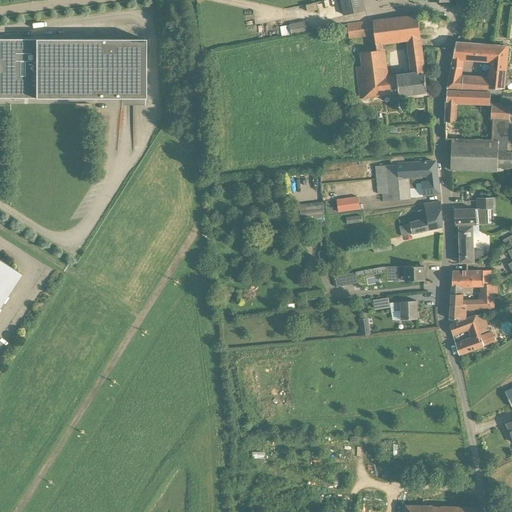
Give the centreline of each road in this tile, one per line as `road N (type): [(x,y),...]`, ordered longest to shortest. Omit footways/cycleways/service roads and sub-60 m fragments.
road 1 (unclassified): [(484,511),(441,317),(448,237),(438,90),(462,0)]
road 2 (track): [(140,317),(0,228)]
